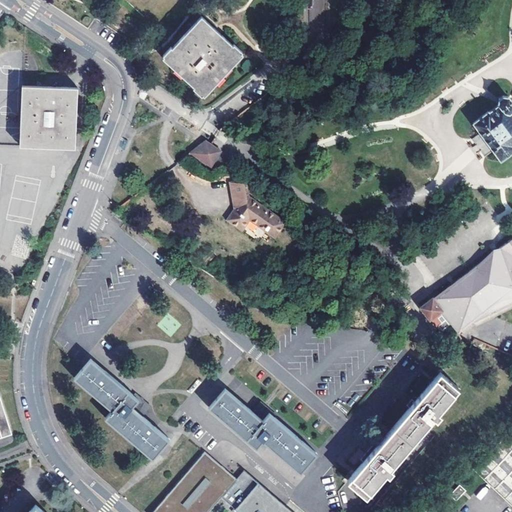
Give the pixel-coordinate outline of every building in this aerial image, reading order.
[(227,40),(200,15),(172,46),(171,45),(162,54),(163,55),(162,57),(193,85),(192,87),(200,95),(202,94),(204,95),(242,55),(241,53),(242,51),(233,42),(231,44),(227,40)] [(21,84),(19,146),(74,148),(77,87),(21,84)] [(493,149),(502,161),(511,154),(511,96),(510,94),(505,93),(500,97),(500,102),(500,103),(494,108),(493,109),(490,111),(489,110),(473,122),(482,135),(486,139),(488,142),(491,146),(493,149)] [(477,135),(471,139),(485,155),(490,150),(477,135)] [(190,152),(210,166),(220,151),(211,144),(205,140),(190,152)] [(238,203),(232,211),(224,220),(239,232),(246,222),(271,241),(283,226),(244,195),(246,192),(245,180),(228,183),(230,197),(238,203)] [(432,323),(439,332),(451,323),(458,332),(464,328),(469,324),(511,305),(511,239),(503,247),(488,258),(480,263),(476,267),(448,289),(440,294),(434,299),(432,297),(420,306),(432,323)] [(90,357),(74,376),(113,409),(106,417),(152,457),(168,439),(131,406),(137,398),(90,357)] [(363,460),(347,480),(365,496),(385,472),(388,475),(393,468),(390,466),(433,416),(436,418),(441,411),(439,409),(459,387),(440,371),(415,399),(411,396),(406,403),(409,406),(379,442),(375,439),(360,457),(363,460)] [(224,388),(208,406),(255,447),(261,439),(298,471),(305,463),(314,453),(268,413),(261,419),(224,388)] [(0,433),(11,430),(0,393),(0,433)] [(511,440),(505,434),(474,467),(511,502),(511,440)] [(201,454),(151,511),(283,511),(257,497),(262,490),(240,472),(233,480),(201,454)] [(456,501),(466,491),(459,485),(450,494),(456,501)] [(476,496),(481,500),(488,490),(484,487),(476,496)] [(290,511),(262,490),(257,497),(283,511),(290,511)]
